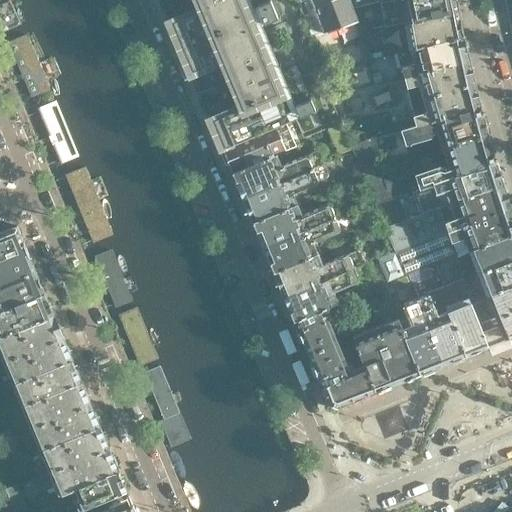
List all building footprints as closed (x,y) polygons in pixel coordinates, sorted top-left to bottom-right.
[(10,0),(0,0),(0,30),(1,33),(21,24),(10,0)] [(327,75),(313,38),(297,0),(198,0),(201,6),(168,20),(192,76),(224,62),(231,77),(229,78),(234,89),(236,88),(242,103),(209,117),(222,148),(287,121),(297,145),(342,126),(341,122),(330,96),(322,77),(327,75)] [(358,22),(353,9),(349,0),(297,0),(313,38),(358,22)] [(349,0),(353,9),(372,4),(391,0),(349,0)] [(460,10),(457,0),(393,0),(398,25),(409,23),(460,10)] [(464,35),(460,10),(409,23),(413,47),(464,35)] [(31,97),(50,88),(26,34),(7,42),(31,97)] [(469,59),(464,35),(413,47),(417,59),(402,63),(405,76),(469,59)] [(481,105),(475,81),(474,81),(469,59),(405,76),(418,123),(481,105)] [(488,134),(481,105),(418,123),(402,128),(408,148),(414,145),(413,141),(432,135),(433,132),(440,129),(445,147),(488,134)] [(54,164),(71,157),(51,109),(35,116),(54,164)] [(277,153),(297,145),(287,121),(222,148),(232,171),(277,153)] [(411,188),(496,161),(488,134),(445,147),(377,169),(362,174),(373,201),(395,193),(411,188)] [(364,139),(360,140),(349,144),(351,147),(362,174),(377,169),(364,139)] [(242,196),(321,163),(318,156),(312,154),(283,166),(277,153),(232,171),(242,196)] [(503,183),(496,161),(411,188),(414,198),(452,186),(457,199),(503,183)] [(293,192),(324,180),(326,174),(321,163),(242,196),(252,221),(297,202),(293,192)] [(93,243),(114,234),(85,165),(65,173),(93,243)] [(393,249),(510,207),(505,192),(503,183),(457,199),(405,217),(383,225),(393,249)] [(405,217),(395,193),(373,201),(383,225),(405,217)] [(262,245),(334,215),(331,207),(326,205),(302,215),(297,202),(252,221),(262,245)] [(441,259),(511,230),(511,212),(510,207),(393,249),(403,274),(441,259)] [(318,251),(314,240),(336,231),(339,226),(334,215),(262,245),(273,270),(318,251)] [(0,259),(26,248),(17,226),(0,232),(0,259)] [(450,281),(511,256),(511,230),(441,259),(450,281)] [(0,284),(35,271),(26,248),(0,259),(0,284)] [(115,307),(133,300),(112,248),(94,255),(115,307)] [(283,296),(362,262),(358,252),(354,251),(323,264),(318,251),(273,270),(283,296)] [(511,256),(450,281),(428,290),(429,293),(414,298),(442,365),(511,336),(511,256)] [(339,300),(334,289),(364,277),(367,272),(362,262),(283,296),(293,319),(327,305),(339,300)] [(428,280),(424,270),(408,276),(412,286),(428,280)] [(0,309),(44,292),(36,273),(35,271),(0,284),(0,309)] [(403,274),(392,278),(398,293),(409,289),(403,274)] [(389,298),(383,282),(361,291),(367,307),(389,298)] [(0,335),(53,315),(44,292),(0,309),(0,335)] [(442,365),(414,298),(403,303),(412,326),(417,328),(417,329),(404,335),(420,373),(442,365)] [(333,341),(324,319),(332,315),(327,305),(293,319),(307,352),(333,341)] [(118,314),(141,365),(155,359),(132,308),(118,314)] [(63,337),(53,315),(0,335),(0,336),(9,359),(63,337)] [(420,373),(404,335),(398,319),(384,324),(382,319),(373,322),(375,328),(397,382),(420,373)] [(397,382),(375,328),(366,332),(369,337),(355,343),(367,370),(375,391),(397,382)] [(72,359),(63,337),(9,359),(18,380),(72,359)] [(343,367),(333,341),(307,352),(322,388),(357,374),(352,363),(343,367)] [(27,403),(81,381),(72,359),(18,380),(27,403)] [(159,420),(170,447),(191,438),(161,363),(143,371),(163,418),(159,420)] [(375,391),(367,370),(357,374),(322,388),(328,403),(336,407),(375,391)] [(90,403),(81,381),(27,403),(36,425),(90,403)] [(45,447),(99,424),(90,403),(36,425),(45,447)] [(412,428),(407,411),(381,418),(386,435),(412,428)] [(109,447),(99,424),(45,447),(54,469),(109,447)] [(118,470),(109,447),(54,469),(63,492),(76,487),(118,470)] [(126,490),(118,470),(76,487),(85,507),(104,500),(126,490)] [(28,507),(18,485),(6,490),(15,511),(28,507)] [(15,511),(6,490),(0,492),(0,511),(15,511)] [(135,511),(126,490),(104,500),(109,511),(135,511)]
